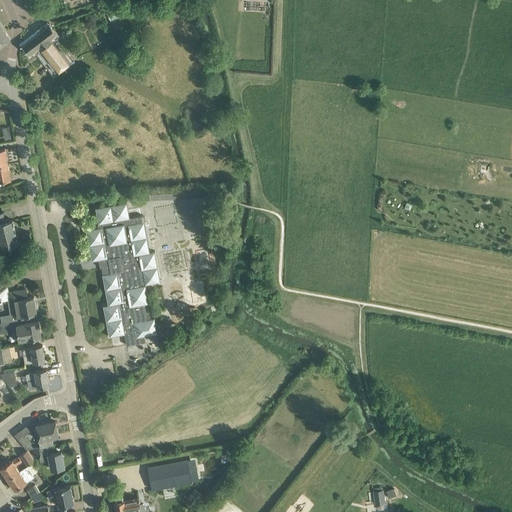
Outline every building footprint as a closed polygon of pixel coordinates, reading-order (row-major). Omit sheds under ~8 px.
[(0,46),(10,38),(0,23),(0,46)] [(50,23),(22,45),(29,55),(40,46),(49,57),(46,60),(56,73),(73,60),(54,36),(58,33),(50,23)] [(0,164),(8,163),(5,148),(0,148),(0,164)] [(8,163),(0,164),(0,180),(11,179),(8,163)] [(101,227),(86,229),(92,260),(100,259),(103,273),(103,274),(108,304),(104,305),(109,336),(125,333),(127,345),(145,341),(144,335),(158,333),(155,317),(149,318),(146,303),(149,303),(146,284),(161,281),(155,250),(150,251),(144,221),(143,214),(130,217),(127,202),(96,207),(99,223),(100,223),(101,227)] [(0,246),(19,242),(13,219),(9,220),(8,217),(5,218),(3,212),(0,212),(0,246)] [(0,278),(0,303),(3,303),(1,290),(10,283),(3,276),(0,278)] [(27,289),(14,291),(15,296),(10,297),(13,316),(37,312),(34,296),(28,297),(27,289)] [(36,338),(36,337),(41,336),(38,321),(13,325),(13,322),(0,324),(0,334),(17,331),(19,341),(28,339),(36,338)] [(31,347),(23,348),(24,355),(25,363),(34,361),(45,359),(43,344),(31,346),(31,347)] [(0,347),(0,364),(6,363),(5,355),(12,354),(10,346),(0,347)] [(28,379),(28,380),(36,379),(38,386),(50,384),(47,369),(35,371),(35,372),(27,373),(27,375),(28,379)] [(1,373),(10,385),(17,384),(15,371),(1,373)] [(45,423),(36,425),(37,431),(39,438),(40,446),(46,445),(48,445),(53,444),(52,436),(59,435),(56,421),(45,423)] [(26,425),(15,434),(19,439),(30,431),(26,425)] [(34,449),(32,450),(33,455),(35,455),(36,456),(40,456),(41,461),(51,460),(52,469),(64,466),(62,451),(47,454),(46,445),(40,446),(34,447),(34,449)] [(27,449),(20,453),(27,465),(34,460),(27,449)] [(1,467),(8,478),(20,470),(16,465),(22,461),(19,456),(13,460),(1,467)] [(188,458),(148,466),(153,489),(192,481),(188,459),(188,458)] [(20,470),(8,478),(15,489),(27,482),(27,481),(35,476),(33,474),(38,471),(32,462),(20,470)] [(27,489),(32,496),(40,491),(35,484),(27,489)] [(49,498),(57,497),(59,505),(74,503),(71,485),(56,488),(56,489),(48,491),(49,498)] [(373,491),(375,506),(385,504),(383,490),(373,491)] [(116,497),(117,502),(115,502),(116,511),(146,511),(144,503),(140,503),(139,498),(125,501),(125,500),(123,500),(123,496),(116,497)]
